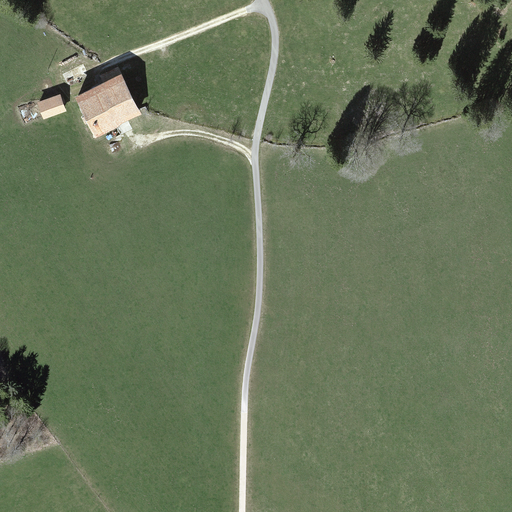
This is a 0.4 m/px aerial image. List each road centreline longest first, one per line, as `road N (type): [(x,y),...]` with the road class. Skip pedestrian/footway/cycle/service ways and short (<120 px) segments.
road 1 (track): [(243,511),(245,397),(258,305),(255,147),(275,55),(264,0)]
road 2 (track): [(123,60),(265,3)]
road 3 (track): [(125,129),(134,146),(193,132),(255,154)]
